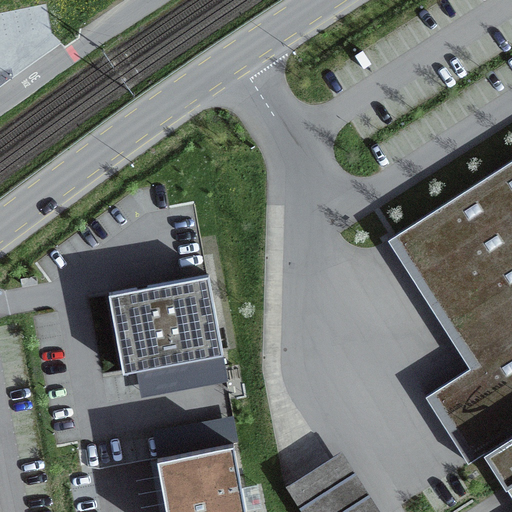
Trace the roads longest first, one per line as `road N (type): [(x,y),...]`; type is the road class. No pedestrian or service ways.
road 1 (unclassified): [(326,0),(173,100),(0,239)]
road 2 (residential): [(148,0),(0,102)]
